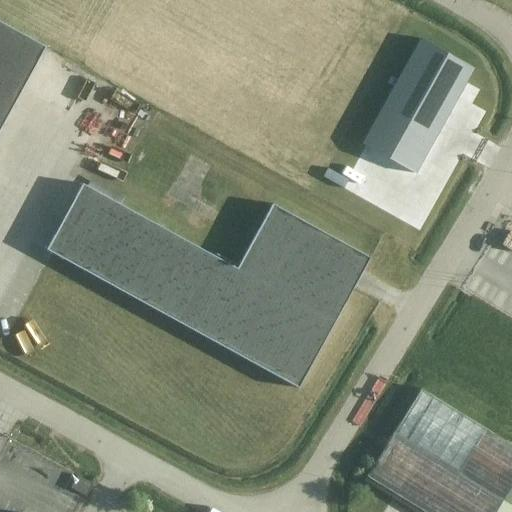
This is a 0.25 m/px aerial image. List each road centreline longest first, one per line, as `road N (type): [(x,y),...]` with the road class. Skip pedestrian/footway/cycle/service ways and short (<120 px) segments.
road 1 (unclassified): [(511,155),(292,511)]
road 2 (unclassified): [(227,511),(0,385)]
